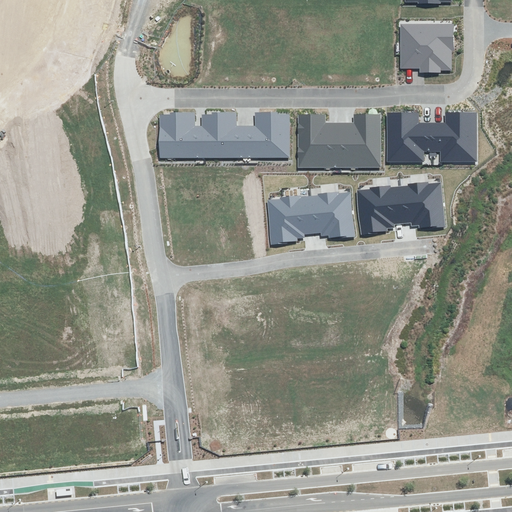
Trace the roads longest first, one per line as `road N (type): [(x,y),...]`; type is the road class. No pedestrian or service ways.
road 1 (residential): [(473,28),(474,76),(453,89),(129,92)]
road 2 (tertiary): [(183,493),(511,461)]
road 3 (residential): [(158,281),(285,256),(432,241)]
road 4 (tertiary): [(511,490),(280,511)]
road 5 (residential): [(173,390),(362,425)]
road 6 (tertiary): [(7,511),(183,493)]
road 7 (residential): [(173,390),(0,398)]
road 8 (residential): [(158,281),(0,306)]
road 9 (residential): [(128,39),(95,8),(0,4)]
road 10 (residential): [(138,155),(0,157)]
road 11 (residential): [(138,155),(158,281)]
